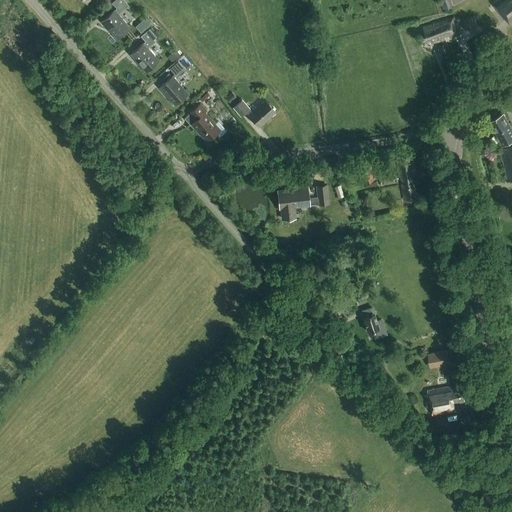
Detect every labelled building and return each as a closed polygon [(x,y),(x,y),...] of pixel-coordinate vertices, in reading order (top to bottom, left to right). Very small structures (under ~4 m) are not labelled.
[(117,13),(127,4),(123,0),(115,0),(112,3),(116,8),(101,21),(117,39),(130,28),(117,13)] [(439,0),(443,12),(453,9),(449,0),(439,0)] [(511,0),(496,0),(493,3),(511,27),(511,26),(511,0)] [(464,29),(478,26),(475,16),(461,20),(464,29)] [(135,27),(140,33),(152,23),(147,17),(135,27)] [(450,38),(459,36),(454,18),(433,24),(433,25),(423,28),(427,41),(431,40),(432,43),(444,40),(444,38),(449,36),(450,38)] [(146,46),(156,37),(149,29),(141,36),(145,42),(130,54),(146,72),(159,61),(146,46)] [(175,79),(185,70),(178,62),(169,69),(174,75),(160,88),(175,105),(188,94),(175,79)] [(231,92),(225,98),(229,101),(230,103),(236,97),(231,92)] [(201,102),(209,96),(206,93),(199,99),(201,102)] [(234,108),(241,116),(245,112),(258,127),(275,112),(265,101),(252,113),(249,109),(242,101),(234,108)] [(207,111),(201,103),(184,118),(190,124),(191,125),(206,142),(220,130),(206,112),(207,111)] [(511,140),(511,128),(504,114),(489,122),(503,146),(511,140)] [(507,181),(511,180),(511,145),(500,149),(507,181)] [(404,201),(417,199),(413,177),(416,176),(413,155),(396,158),(400,180),(402,180),(403,184),(401,185),(404,201)] [(361,186),(376,179),(368,162),(353,168),(361,186)] [(318,199),(308,200),(307,189),(278,192),(280,210),(282,210),(283,218),(293,217),(292,207),(329,203),(327,187),(317,188),(318,199)] [(350,291),(333,300),(337,308),(354,298),(350,291)] [(348,313),(356,310),(353,304),(345,307),(348,313)] [(364,318),(363,318),(368,332),(373,331),(376,338),(386,335),(382,321),(377,322),(374,315),(372,309),(362,312),(364,318)] [(263,336),(277,321),(266,311),(252,326),(263,336)] [(429,354),(431,366),(451,362),(449,351),(429,354)] [(455,403),(466,402),(463,387),(452,389),(451,386),(428,391),(432,416),(456,411),(455,403)]
